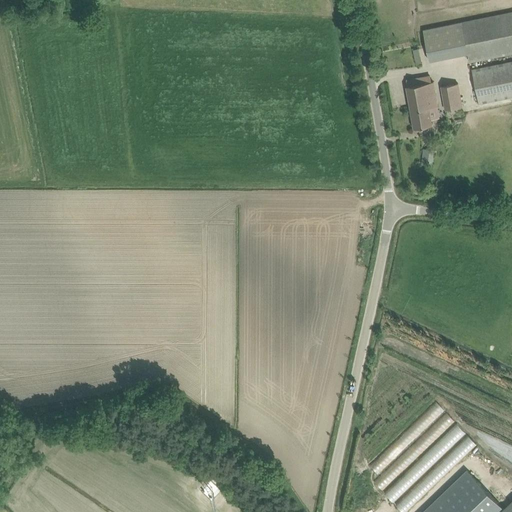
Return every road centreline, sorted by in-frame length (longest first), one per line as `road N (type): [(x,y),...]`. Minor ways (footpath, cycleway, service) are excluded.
road 1 (unclassified): [(327,511),(389,207)]
road 2 (unclassified): [(389,207),(356,0)]
road 3 (unclassified): [(389,207),(511,220)]
